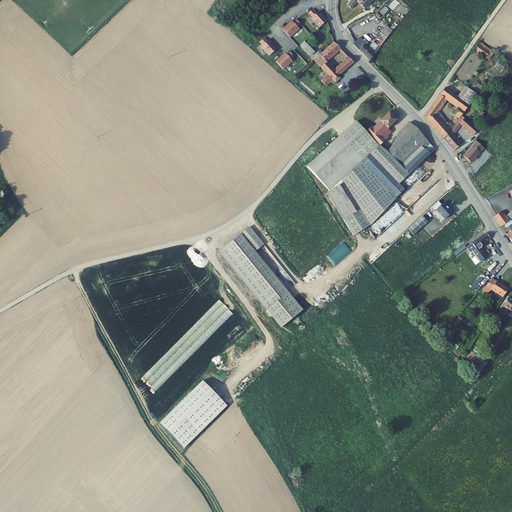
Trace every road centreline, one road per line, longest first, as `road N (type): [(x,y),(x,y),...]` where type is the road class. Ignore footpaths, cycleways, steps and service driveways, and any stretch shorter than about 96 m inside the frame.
road 1 (unclassified): [(382,83),(323,128),(225,226),(80,266),(0,310)]
road 2 (track): [(73,269),(158,432),(218,511)]
road 3 (tertiary): [(511,257),(441,146),(382,83)]
